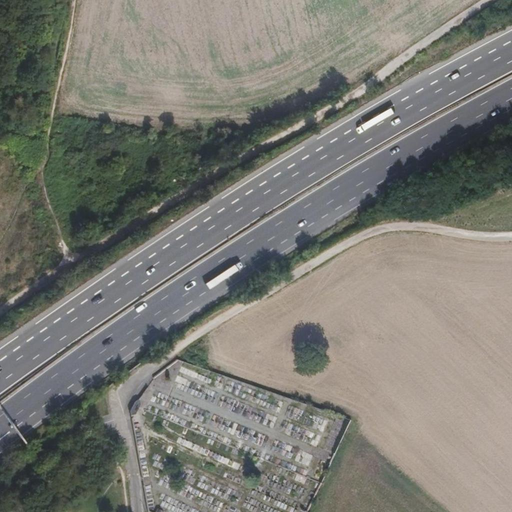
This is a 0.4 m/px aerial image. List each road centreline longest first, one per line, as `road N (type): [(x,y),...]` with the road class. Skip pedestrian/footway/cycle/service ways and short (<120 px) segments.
road 1 (trunk): [(511,50),(350,138),(0,370)]
road 2 (trunk): [(19,415),(241,254),(511,99)]
road 3 (track): [(68,264),(367,84),(480,0)]
road 4 (track): [(511,236),(468,238),(412,223),(355,236),(134,377)]
road 5 (track): [(73,0),(37,167),(68,264),(0,309)]
road 6 (residential): [(134,377),(121,407),(136,511)]
